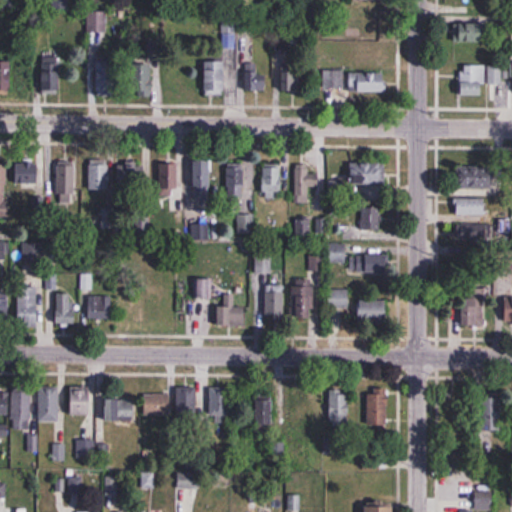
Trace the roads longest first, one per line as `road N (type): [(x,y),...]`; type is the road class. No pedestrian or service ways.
road 1 (residential): [(511,129),(0,117)]
road 2 (residential): [(417,359),(0,353)]
road 3 (residential): [(417,0),(417,359)]
road 4 (residential): [(417,359),(417,511)]
